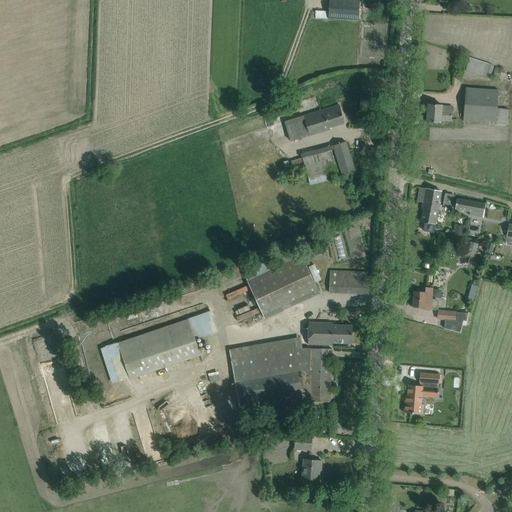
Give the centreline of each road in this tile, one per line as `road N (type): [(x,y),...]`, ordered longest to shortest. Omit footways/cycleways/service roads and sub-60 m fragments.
road 1 (unclassified): [(365,511),(408,0)]
road 2 (unknown): [(372,428),(429,450),(511,431)]
